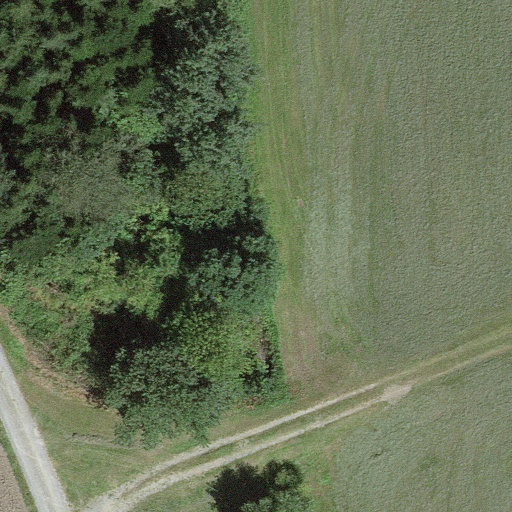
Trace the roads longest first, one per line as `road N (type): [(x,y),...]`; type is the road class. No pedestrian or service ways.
road 1 (track): [(107,511),(161,474),(511,333)]
road 2 (track): [(52,511),(0,378)]
